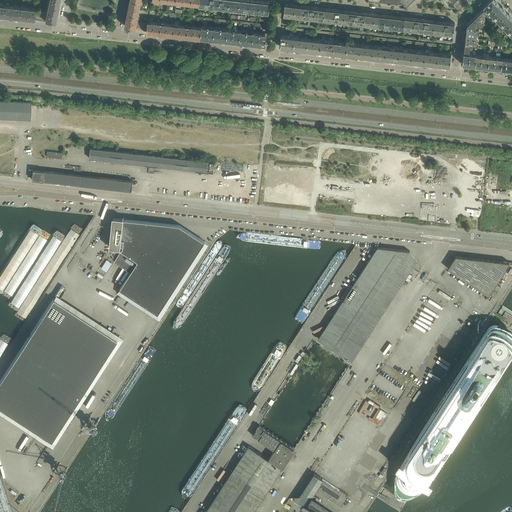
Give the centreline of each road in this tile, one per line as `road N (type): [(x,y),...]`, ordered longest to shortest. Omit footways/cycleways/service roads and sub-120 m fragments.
road 1 (unclassified): [(511,241),(0,183)]
road 2 (secondary): [(511,126),(0,69)]
road 3 (secondary): [(0,83),(511,139)]
road 4 (residential): [(272,52),(456,74)]
road 5 (residential): [(115,35),(272,52)]
road 6 (unknown): [(22,157),(144,170)]
